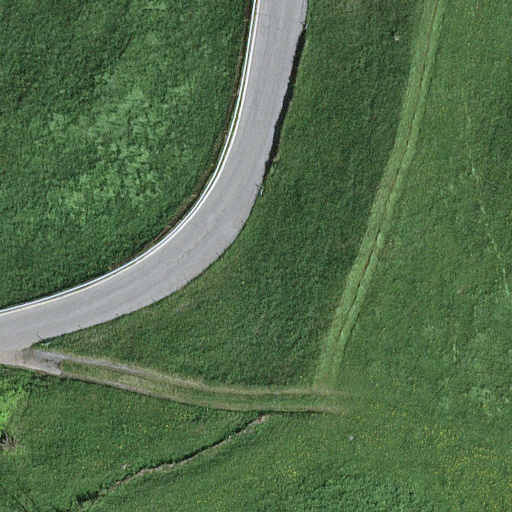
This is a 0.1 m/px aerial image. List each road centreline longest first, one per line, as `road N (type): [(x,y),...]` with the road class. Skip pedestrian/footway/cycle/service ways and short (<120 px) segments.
road 1 (track): [(511,452),(458,445),(351,406),(228,401),(0,358)]
road 2 (tertiary): [(279,0),(244,175),(210,232),(159,276),(92,312),(0,334)]
